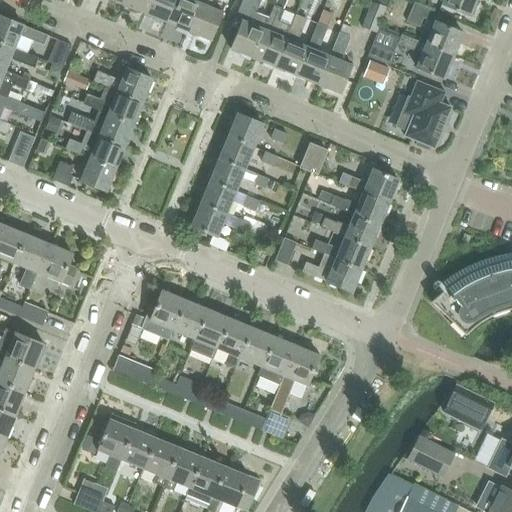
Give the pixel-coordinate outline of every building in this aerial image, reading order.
[(123,0),(122,4),(145,13),(150,0),(123,0)] [(150,0),(145,13),(166,22),(175,0),(150,0)] [(175,0),(166,22),(188,31),(199,4),(200,4),(201,0),(175,0)] [(212,0),(201,0),(200,4),(199,4),(188,31),(211,41),(222,13),(209,8),(212,0)] [(261,0),(242,0),(235,18),(242,21),(231,48),(252,57),(268,18),(256,13),(261,0)] [(284,0),(277,0),(275,6),(282,8),(285,0),(284,0)] [(444,0),(442,5),(470,16),(476,0),(444,0)] [(372,2),(362,27),(375,32),(385,7),(372,2)] [(311,21),(316,9),(304,3),(298,15),(311,21)] [(414,3),(406,22),(419,27),(423,18),(435,23),(439,13),(414,3)] [(252,57),(274,66),(288,30),(277,26),(284,9),(282,8),(275,6),(273,5),(268,18),(252,57)] [(323,10),(317,23),(319,24),(327,27),(333,15),(323,10)] [(296,14),(288,30),(274,66),(296,76),(307,48),(296,44),(307,19),(296,14)] [(47,36),(0,16),(0,43),(13,49),(13,48),(18,35),(43,45),(47,36)] [(296,76),(318,84),(329,57),(317,52),(327,27),(319,24),(317,23),(307,48),(296,76)] [(435,23),(426,44),(426,45),(453,56),(463,34),(436,23),(435,23)] [(342,24),(339,32),(349,36),(353,28),(342,24)] [(340,94),(352,67),(340,62),(346,50),(344,49),(349,36),(339,32),(329,57),(318,84),(340,94)] [(416,68),(444,79),(453,56),(426,45),(426,44),(402,34),(397,45),(422,55),(416,68)] [(72,46),(57,40),(48,62),(62,68),(72,46)] [(4,70),(9,58),(35,69),(39,58),(13,48),(13,49),(0,43),(0,69),(4,71),(4,70)] [(390,66),(395,53),(373,44),(368,57),(390,66)] [(62,103),(68,104),(72,84),(90,87),(94,64),(70,59),(62,103)] [(104,70),(121,74),(123,65),(107,61),(104,70)] [(388,70),(370,62),(364,77),(382,84),(388,70)] [(52,65),(49,71),(52,76),(58,79),(62,69),(52,65)] [(4,71),(0,69),(0,95),(7,98),(7,97),(12,85),(25,90),(29,80),(4,70),(4,71)] [(105,87),(117,92),(143,103),(152,80),(126,69),(122,81),(98,71),(93,82),(105,87)] [(380,99),(394,104),(403,81),(390,75),(380,99)] [(29,80),(25,90),(33,94),(38,84),(29,80)] [(450,110),(451,107),(449,107),(441,104),(445,92),(417,81),(410,97),(408,97),(402,111),(413,116),(407,131),(404,136),(417,141),(416,145),(429,151),(430,147),(432,148),(434,149),(435,147),(450,109),(450,110)] [(83,104),(108,114),(134,124),(143,103),(117,92),(105,87),(100,99),(87,94),(83,104)] [(0,95),(0,116),(4,107),(16,112),(41,122),(45,112),(7,97),(7,98),(0,95)] [(99,136),(124,147),(134,124),(108,114),(98,110),(94,122),(72,112),(67,123),(87,131),(99,136)] [(228,138),(253,148),(263,126),(237,115),(228,138)] [(50,118),(45,129),(54,133),(59,122),(50,118)] [(0,119),(0,131),(6,134),(11,124),(0,119)] [(275,129),(271,139),(283,145),(287,134),(275,129)] [(24,154),(32,135),(19,130),(12,149),(24,154)] [(69,139),(66,148),(90,158),(115,169),(124,147),(99,136),(87,131),(81,144),(69,139)] [(244,170),(245,169),(253,148),(228,138),(219,160),(244,170)] [(42,154),(48,141),(42,139),(37,151),(42,154)] [(310,144),(301,168),(317,174),(327,151),(310,144)] [(265,151),(261,162),(274,168),(279,157),(265,151)] [(106,191),(115,169),(90,158),(81,181),(106,191)] [(244,170),(219,160),(210,182),(235,192),(236,191),(241,179),(265,189),(270,179),(245,169),(244,170)] [(70,175),(73,167),(60,162),(52,180),(69,187),(73,177),(70,175)] [(363,192),(362,194),(388,204),(398,182),(372,171),(367,183),(343,173),(339,183),(363,192)] [(226,213),(231,201),(256,212),(260,201),(236,191),(235,192),(210,182),(201,204),(226,214),(226,213)] [(322,191),(318,200),(330,205),(334,196),(322,191)] [(354,215),(353,215),(379,226),(388,204),(362,194),(358,204),(347,200),(346,200),(334,196),(330,205),(354,215)] [(222,224),(226,214),(201,204),(191,227),(213,236),(216,238),(222,224)] [(315,214),(311,223),(321,227),(325,218),(315,214)] [(344,237),(344,238),(370,249),(379,226),(353,215),(349,226),(337,221),(337,223),(325,218),(321,227),(344,237)] [(234,228),(247,234),(251,223),(238,218),(234,228)] [(15,230),(4,226),(0,234),(0,259),(1,258),(15,264),(27,235),(26,235),(26,233),(25,230),(18,227),(16,229),(15,230)] [(19,285),(32,290),(50,245),(27,235),(15,264),(26,269),(19,285)] [(275,261),(288,266),(297,243),(284,238),(275,261)] [(324,255),(361,270),(370,249),(344,238),(339,249),(315,240),(311,249),(324,255)] [(74,255),(50,245),(32,290),(41,294),(48,278),(69,287),(77,269),(69,265),(74,255)] [(440,292),(441,293),(429,303),(450,324),(455,319),(467,331),(463,336),(464,337),(468,333),(491,317),(488,311),(504,305),(507,311),(511,310),(511,252),(502,254),(483,259),(466,266),(455,272),(440,283),(439,282),(438,281),(437,281),(436,281),(435,281),(434,282),(433,283),(432,284),(432,285),(432,286),(432,287),(433,288),(433,289),(434,290),(436,290),(437,290),(438,290),(439,290),(441,292),(440,292)] [(302,273),(351,294),(361,270),(324,255),(319,268),(306,263),(302,273)] [(170,342),(174,331),(186,301),(163,292),(155,313),(151,312),(147,321),(143,331),(170,342)] [(0,302),(0,308),(21,317),(26,303),(24,302),(22,306),(2,298),(0,302)] [(174,331),(196,340),(208,310),(186,301),(174,331)] [(42,325),(48,312),(26,303),(21,317),(42,325)] [(214,360),(230,319),(208,310),(196,340),(191,351),(214,360)] [(135,316),(131,326),(143,331),(147,321),(135,316)] [(236,369),(241,358),(253,329),(230,319),(214,360),(236,369)] [(5,329),(0,341),(0,355),(6,358),(36,371),(46,346),(16,334),(5,329)] [(253,329),(241,358),(262,367),(274,337),(253,329)] [(281,386),(285,376),(297,347),(274,337),(262,367),(258,377),(281,386)] [(120,352),(129,356),(132,349),(123,346),(120,352)] [(281,386),(266,422),(262,431),(284,440),(293,418),(283,414),(297,381),(307,385),(319,356),(297,347),(285,376),(281,386)] [(0,373),(0,382),(26,393),(36,371),(6,358),(0,373)] [(128,375),(152,385),(155,376),(157,371),(134,362),(128,375)] [(152,385),(173,394),(177,385),(155,376),(152,385)] [(0,410),(17,417),(26,393),(0,382),(0,410)] [(173,394),(196,404),(200,394),(177,385),(173,394)] [(455,387),(442,412),(480,431),(494,403),(458,386),(456,385),(455,387)] [(196,404),(218,413),(222,403),(200,394),(196,404)] [(218,413),(240,422),(244,412),(222,403),(218,413)] [(0,437),(7,440),(17,417),(0,410),(0,437)] [(240,422),(262,431),(266,422),(244,412),(240,422)] [(109,457),(121,461),(134,429),(111,420),(98,452),(109,457)] [(158,439),(134,429),(121,461),(145,471),(158,439)] [(405,459),(441,476),(452,453),(417,435),(405,459)] [(158,439),(145,471),(155,476),(153,483),(163,487),(166,480),(167,480),(180,448),(158,439)] [(511,444),(501,439),(487,467),(505,476),(510,466),(511,466),(511,444)] [(166,480),(163,487),(174,491),(177,484),(190,489),(190,490),(203,457),(180,448),(167,480),(166,480)] [(105,467),(116,472),(121,461),(109,457),(105,467)] [(190,489),(187,496),(211,506),(213,499),(227,467),(203,457),(190,490),(190,489)] [(211,506),(208,511),(210,511),(220,511),(224,503),(245,511),(248,511),(261,481),(227,467),(213,499),(211,506)] [(365,511),(400,511),(413,486),(389,474),(373,496),(365,511)] [(75,503),(75,505),(91,511),(98,511),(103,502),(107,491),(84,481),(79,494),(75,503)] [(511,511),(511,491),(501,486),(487,511),(511,511)] [(436,511),(407,498),(400,511),(436,511)] [(103,502),(98,511),(112,511),(115,507),(103,502)]
